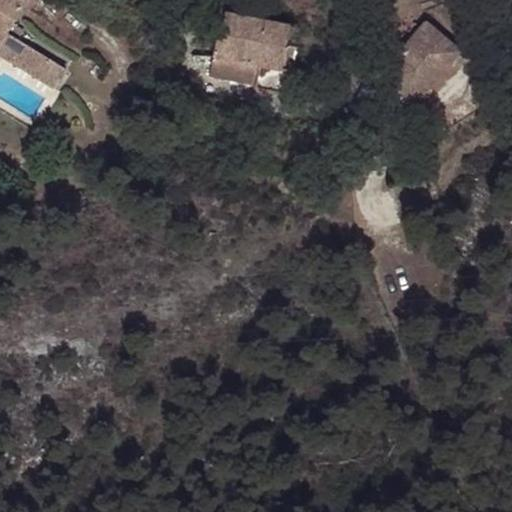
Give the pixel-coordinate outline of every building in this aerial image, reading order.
[(0,0),(0,48),(4,51),(0,57),(0,58),(57,95),(70,73),(12,38),(35,0),(0,0)] [(217,38),(214,55),(283,68),(292,22),(227,10),(222,38),(217,38)] [(463,49),(429,17),(387,65),(407,85),(404,88),(417,100),(463,49)] [(283,68),(214,55),(210,74),(257,82),(256,85),(287,91),(291,69),(283,68)] [(428,174),(396,181),(404,220),(437,213),(428,174)]
